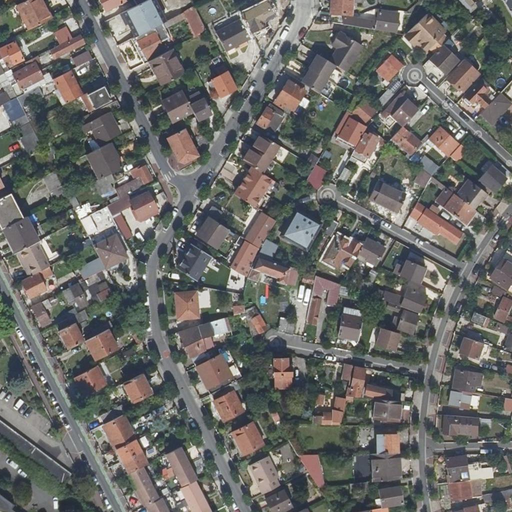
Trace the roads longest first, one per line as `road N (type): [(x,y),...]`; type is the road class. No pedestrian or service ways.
road 1 (residential): [(243,511),(157,336),(151,269),(192,190)]
road 2 (residential): [(511,209),(478,250),(438,335),(421,423),(428,511)]
road 3 (residential): [(0,285),(114,511)]
road 4 (residential): [(192,190),(170,175),(80,0)]
road 5 (residential): [(192,190),(287,43),(303,0)]
